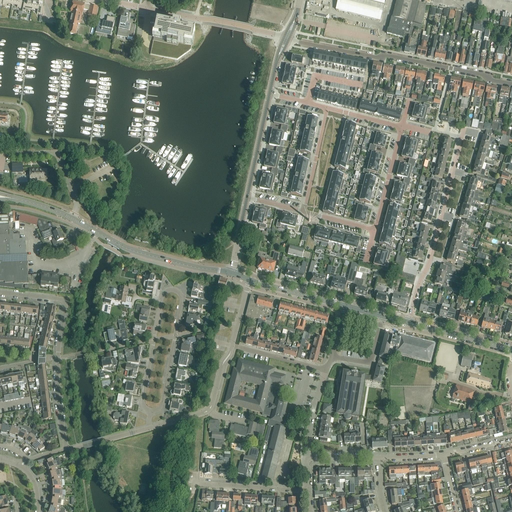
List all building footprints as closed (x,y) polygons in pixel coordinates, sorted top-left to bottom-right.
[(12,0),(12,5),(18,6),(17,7),(21,8),(22,1),(19,1),(19,0),(12,0)] [(24,2),(22,12),(26,12),(27,9),(32,10),(33,9),(32,9),(34,0),(27,0),(28,2),(24,2)] [(34,0),(32,9),(33,9),(38,10),(37,14),(42,15),(43,5),(39,5),(40,0),(34,0)] [(338,0),(336,10),(380,21),(384,3),(386,4),(386,0),(338,0)] [(421,30),(426,5),(419,3),(419,0),(396,0),(392,17),(391,17),(387,34),(403,38),(405,33),(409,35),(410,28),(414,29),(421,30)] [(71,22),(68,34),(76,35),(78,24),(79,24),(81,14),(83,14),(84,9),(85,4),(73,1),(71,12),(72,12),(70,22),(71,22)] [(90,5),(88,15),(89,15),(88,20),(95,21),(98,7),(90,5)] [(475,18),(472,30),(479,32),(481,19),(482,18),(475,16),(475,18)] [(98,20),(96,32),(96,33),(97,30),(101,31),(101,32),(111,34),(110,36),(111,36),(112,30),(115,18),(107,17),(108,17),(106,22),(103,21),(103,24),(98,23),(99,20),(98,20)] [(121,17),(117,36),(118,36),(118,35),(128,37),(128,36),(133,37),(136,25),(135,25),(135,26),(131,25),(131,24),(127,24),(128,19),(121,17)] [(157,21),(150,54),(177,60),(191,50),(195,29),(180,26),(181,23),(180,23),(179,23),(178,23),(177,22),(177,23),(176,23),(177,22),(176,22),(176,23),(175,22),(174,22),(173,22),(165,20),(164,23),(157,21)] [(489,29),(490,25),(487,25),(482,47),(482,51),(487,52),(489,42),(488,42),(490,30),(489,29)] [(424,41),(425,39),(425,36),(422,36),(420,47),(418,46),(416,55),(421,56),(424,41)] [(433,59),(434,54),(438,37),(434,36),(432,49),(429,49),(428,58),(433,59)] [(445,61),(446,56),(446,53),(447,48),(446,47),(447,41),(449,41),(450,37),(444,36),(444,38),(440,60),(445,61)] [(440,60),(444,38),(440,37),(439,42),(440,42),(438,51),(436,51),(434,59),(440,60)] [(470,57),(474,38),(471,37),(465,65),(470,66),(471,66),(473,66),(475,58),(470,57)] [(409,54),(412,40),(409,39),(408,45),(406,45),(405,48),(401,47),(400,52),(409,54)] [(501,47),(502,44),(499,44),(498,51),(497,51),(496,54),(497,54),(497,55),(495,54),(494,57),(494,62),(498,63),(498,62),(499,62),(501,47)] [(491,70),(494,53),(490,52),(488,61),(486,60),(485,68),(486,69),(488,70),(488,69),(491,70)] [(293,55),(291,62),(304,65),(306,58),(293,55)] [(286,66),(285,72),(295,74),(298,75),(299,69),(286,66)] [(414,79),(416,71),(411,70),(407,89),(407,92),(406,97),(410,98),(411,94),(409,93),(409,92),(411,86),(410,86),(412,78),(414,79)] [(285,72),(284,78),(294,80),(295,74),(285,72)] [(425,82),(427,73),(422,72),(419,88),(418,91),(421,91),(423,81),(425,82)] [(444,83),(445,77),(440,76),(438,88),(437,90),(440,91),(441,83),(444,83)] [(284,78),(282,84),(290,86),(289,89),(296,90),(296,87),(295,86),(296,80),(294,80),(284,78)] [(472,90),(473,82),(468,81),(465,96),(468,97),(470,89),(472,90)] [(484,92),(485,84),(480,84),(476,107),(479,107),(481,98),(480,97),(481,92),(484,92)] [(498,95),(499,87),(497,87),(492,86),(488,106),(491,106),(492,104),(492,100),(495,101),(496,96),(498,97),(498,95)] [(377,105),(374,114),(379,116),(382,106),(383,104),(377,103),(376,105),(377,105)] [(415,105),(414,111),(426,114),(428,109),(429,109),(430,105),(424,104),(423,107),(415,105)] [(276,114),(275,116),(286,118),(288,111),(291,112),(292,108),(286,107),(285,110),(277,108),(276,114)] [(397,108),(394,119),(399,121),(402,109),(397,108)] [(414,111),(412,117),(420,119),(419,123),(425,124),(426,121),(425,120),(426,114),(414,111)] [(275,118),(274,123),(282,125),(281,128),(287,130),(288,126),(284,125),(286,118),(275,116),(275,118)] [(305,116),(304,121),(307,122),(317,124),(318,119),(305,116)] [(345,127),(344,132),(356,135),(356,136),(358,130),(355,130),(345,127)] [(271,136),(271,137),(281,140),(283,133),(286,134),(287,130),(281,128),(280,132),(272,130),(271,136)] [(374,133),(373,139),(386,142),(387,136),(379,134),(380,131),(374,129),(373,133),(374,133)] [(344,132),(342,137),(354,140),(356,136),(356,135),(344,132)] [(507,149),(509,141),(511,137),(502,134),(499,147),(507,149)] [(450,137),(443,135),(442,138),(444,139),(443,145),(451,147),(451,143),(450,143),(451,141),(452,141),(449,140),(450,137)] [(482,135),(480,139),(482,140),(482,142),(483,142),(494,145),(495,142),(494,141),(494,139),(488,137),(486,136),(483,136),(482,135)] [(270,139),(269,145),(277,147),(276,150),(282,151),(283,148),(280,147),(281,140),(271,137),(270,139)] [(342,137),(341,142),(354,145),(355,140),(354,140),(342,137)] [(406,139),(405,145),(418,148),(419,143),(420,143),(421,139),(415,138),(414,141),(406,139)] [(370,145),(369,148),(375,150),(376,147),(384,149),(386,142),(373,139),(371,145),(370,145)] [(341,142),(340,147),(352,150),(354,145),(341,142)] [(494,145),(483,142),(482,142),(480,146),(481,146),(481,148),(491,151),(492,148),(492,145),(494,146),(494,145)] [(405,145),(403,151),(414,154),(416,154),(418,148),(405,145)] [(450,147),(451,147),(443,145),(441,151),(449,153),(450,149),(449,149),(449,147),(450,147)] [(299,146),(298,151),(310,154),(312,149),(301,146),(299,146)] [(340,147),(338,152),(351,155),(352,150),(340,147)] [(369,148),(368,152),(370,153),(368,159),(370,159),(381,161),(382,155),(375,153),(375,150),(369,148)] [(491,151),(481,148),(480,148),(479,152),(480,153),(479,155),(485,156),(485,157),(489,158),(491,151)] [(266,157),(266,159),(279,162),(280,155),(282,155),(282,151),(276,150),(275,154),(268,152),(266,157)] [(449,153),(441,151),(438,150),(437,153),(437,157),(447,159),(448,155),(447,155),(448,153),(449,153)] [(403,151),(402,157),(410,159),(409,163),(415,164),(416,160),(412,159),(414,154),(403,151)] [(338,152),(337,157),(348,160),(347,160),(350,161),(351,155),(338,152)] [(485,156),(479,155),(478,154),(477,158),(478,159),(477,161),(484,163),(485,157),(485,156)] [(447,160),(447,159),(437,157),(432,156),(432,158),(436,159),(435,163),(438,164),(446,166),(447,162),(445,161),(446,159),(447,160)] [(266,161),(264,167),(272,168),(271,172),(278,173),(278,169),(277,169),(279,162),(266,159),(265,161),(266,161)] [(369,164),(369,165),(379,167),(381,161),(370,159),(369,164)] [(486,167),(487,164),(486,164),(484,163),(477,161),(476,161),(475,165),(476,165),(475,167),(485,170),(486,167)] [(400,164),(398,170),(411,173),(413,167),(414,168),(415,164),(409,163),(408,166),(400,164)] [(23,164),(12,164),(13,173),(24,173),(23,164)] [(364,169),(363,173),(369,175),(370,171),(378,173),(379,167),(369,165),(369,164),(367,164),(365,170),(364,169)] [(446,166),(438,164),(436,170),(444,172),(445,168),(444,168),(444,166),(446,166)] [(485,170),(475,167),(474,167),(473,171),(474,171),(474,173),(472,173),(480,175),(483,176),(485,170)] [(38,180),(47,180),(47,170),(38,170),(38,169),(30,169),(30,179),(38,179),(38,180)] [(444,172),(436,170),(431,169),(431,172),(432,173),(431,178),(439,180),(439,178),(442,179),(443,174),(442,174),(443,172),(444,172)] [(398,170),(397,176),(405,178),(404,181),(410,183),(411,179),(410,179),(411,173),(398,170)] [(261,179),(261,181),(273,184),(274,184),(276,177),(277,177),(278,173),(271,172),(271,175),(263,173),(262,179),(261,179)] [(293,173),(292,179),(294,179),(305,181),(306,176),(295,174),(293,173)] [(364,175),(362,180),(375,183),(376,178),(364,175)] [(332,177),(331,182),(343,186),(345,180),(342,180),(332,177)] [(484,180),(477,178),(472,177),(472,179),(471,179),(469,183),(471,184),(470,186),(469,185),(476,188),(477,185),(478,185),(479,185),(480,184),(481,184),(481,183),(483,183),(484,180)] [(441,184),(436,183),(435,183),(436,181),(431,179),(427,179),(427,181),(430,182),(428,188),(431,188),(439,190),(440,187),(439,186),(440,184),(441,185),(441,184)] [(362,180),(361,185),(363,186),(374,188),(375,183),(362,180)] [(261,183),(260,188),(267,190),(267,193),(273,194),(274,191),(272,191),(273,184),(261,181),(261,183)] [(395,183),(393,189),(404,191),(404,192),(406,192),(408,186),(409,187),(410,183),(404,181),(403,185),(395,183)] [(331,182),(329,187),(340,190),(342,191),(343,186),(331,182)] [(291,183),(289,189),(290,189),(290,188),(302,191),(303,186),(293,184),(291,183)] [(478,195),(479,192),(476,191),(476,188),(469,185),(468,189),(469,190),(468,192),(475,194),(478,195)] [(439,191),(439,190),(431,188),(429,195),(438,197),(439,193),(437,193),(438,191),(439,191)] [(393,189),(392,195),(402,197),(404,192),(404,191),(393,189)] [(465,198),(476,201),(480,202),(481,199),(478,198),(479,195),(478,195),(475,194),(468,192),(467,192),(466,196),(467,196),(466,198),(465,198)] [(438,197),(429,195),(426,194),(426,197),(429,198),(428,201),(436,203),(437,199),(436,199),(436,197),(437,197),(438,197)] [(392,195),(390,201),(401,203),(402,197),(392,195)] [(327,197),(325,202),(336,205),(338,206),(340,200),(337,200),(327,197)] [(476,201),(465,198),(464,202),(465,202),(464,204),(463,204),(474,207),(480,209),(481,206),(475,204),(476,201)] [(436,203),(428,201),(425,200),(424,204),(427,204),(426,208),(434,210),(435,206),(434,205),(435,203),(436,203)] [(355,201),(354,205),(358,206),(356,213),(367,216),(367,214),(368,208),(361,206),(362,203),(355,201)] [(472,213),(473,210),(474,207),(463,204),(462,208),(462,210),(472,213)] [(254,213),(254,215),(264,217),(264,218),(267,218),(268,211),(269,211),(270,207),(264,206),(263,209),(255,208),(254,213)] [(434,212),(434,210),(426,208),(419,206),(418,209),(425,211),(424,214),(433,216),(434,216),(435,213),(435,212),(434,212)] [(324,207),(323,212),(336,215),(337,210),(335,209),(335,210),(324,207)] [(388,209),(387,214),(397,217),(399,218),(400,212),(399,212),(388,209)] [(10,232),(9,222),(9,216),(10,216),(11,222),(14,222),(14,212),(9,213),(9,210),(0,210),(0,256),(26,255),(26,240),(20,240),(20,236),(13,236),(13,234),(11,232),(10,232)] [(471,217),(472,213),(462,210),(460,214),(461,215),(461,217),(460,216),(460,217),(467,219),(470,220),(471,217)] [(433,216),(424,214),(422,213),(417,212),(417,215),(424,217),(423,220),(422,220),(422,223),(427,224),(428,222),(431,222),(432,218),(431,218),(431,216),(433,216)] [(356,213),(354,220),(365,223),(366,218),(367,216),(356,213)] [(278,221),(276,227),(280,228),(281,224),(287,226),(288,226),(290,215),(289,215),(283,214),(281,222),(278,221)] [(253,217),(252,223),(260,224),(259,228),(265,229),(266,225),(263,225),(264,218),(264,217),(254,215),(253,217)] [(287,226),(287,228),(294,230),(294,231),(298,232),(299,226),(296,225),(298,218),(292,216),(290,215),(288,226),(287,226)] [(468,225),(468,223),(459,220),(458,223),(458,222),(457,227),(458,227),(457,229),(467,232),(471,233),(472,230),(468,229),(465,228),(466,225),(468,225)] [(384,224),(383,229),(395,232),(397,227),(395,226),(395,227),(384,224)] [(429,228),(419,225),(418,228),(421,229),(420,232),(428,235),(429,231),(428,230),(428,228),(429,228)] [(52,233),(53,232),(53,231),(51,232),(49,229),(44,231),(43,228),(40,229),(44,239),(53,236),(52,233)] [(314,239),(314,240),(321,242),(324,229),(323,229),(317,228),(315,235),(314,239)] [(324,229),(321,242),(328,244),(329,242),(332,231),(331,231),(326,230),(324,229)] [(383,229),(382,234),(392,237),(394,237),(396,232),(395,232),(383,229)] [(467,232),(457,229),(456,229),(455,233),(456,233),(455,235),(462,237),(469,239),(470,236),(466,235),(467,232)] [(60,230),(53,232),(52,233),(53,236),(54,239),(53,239),(52,241),(54,246),(56,247),(61,245),(62,243),(61,241),(64,239),(60,230)] [(332,231),(329,242),(336,244),(339,233),(337,232),(337,233),(332,231)] [(428,235),(420,232),(417,232),(416,235),(415,238),(418,239),(426,241),(427,237),(426,237),(427,234),(428,235)] [(339,233),(336,244),(343,245),(346,235),(345,235),(340,234),(340,233),(339,233)] [(346,235),(343,245),(350,247),(353,237),(351,236),(346,235)] [(464,241),(465,238),(462,237),(455,235),(454,235),(453,239),(454,239),(453,241),(460,244),(463,244),(464,241)] [(353,237),(350,247),(357,249),(356,253),(360,253),(361,247),(358,246),(360,239),(355,237),(353,237)] [(380,239),(379,244),(391,247),(393,242),(391,241),(391,242),(380,239)] [(426,241),(418,239),(417,245),(425,247),(426,243),(424,243),(425,241),(426,241)] [(460,244),(453,241),(452,241),(451,245),(452,246),(452,248),(451,247),(451,248),(458,250),(460,244)] [(424,247),(425,247),(417,245),(408,243),(408,246),(416,248),(415,251),(423,253),(424,249),(423,249),(423,247),(424,247)] [(304,250),(290,246),(288,254),(302,258),(304,250)] [(376,255),(376,257),(386,260),(388,261),(390,253),(391,254),(392,250),(386,248),(385,252),(378,250),(376,255)] [(458,250),(451,248),(449,252),(450,252),(450,254),(449,254),(456,256),(458,250)] [(408,249),(407,253),(410,253),(409,259),(413,260),(418,261),(418,259),(421,260),(422,256),(421,255),(422,253),(423,254),(423,253),(415,251),(412,251),(408,249)] [(269,271),(273,272),(276,263),(277,263),(279,254),(274,253),(273,259),(269,258),(265,270),(266,270),(266,271),(267,271),(267,272),(268,272),(269,271)] [(261,269),(265,270),(269,258),(269,257),(265,256),(265,257),(261,256),(262,254),(259,254),(258,257),(261,258),(258,268),(259,269),(260,270),(261,269)] [(459,260),(460,257),(456,256),(449,254),(447,258),(449,258),(448,260),(447,260),(458,263),(459,260)] [(27,255),(26,255),(0,256),(0,282),(5,282),(5,284),(10,283),(14,283),(14,285),(19,284),(24,284),(29,284),(28,276),(27,255)] [(375,259),(374,264),(382,267),(381,270),(387,272),(388,268),(384,267),(386,260),(376,257),(375,259)] [(354,283),(355,278),(357,272),(359,264),(352,263),(348,277),(347,281),(354,283)] [(446,273),(449,274),(450,271),(451,266),(452,266),(445,264),(444,266),(441,265),(440,265),(439,266),(438,266),(437,269),(438,269),(438,271),(446,273)] [(302,280),(306,268),(298,266),(298,268),(288,265),(285,276),(302,280)] [(319,274),(316,274),(316,273),(316,272),(316,271),(316,270),(315,270),(314,270),(314,269),(312,274),(310,282),(317,284),(319,274)] [(444,280),(446,273),(438,271),(437,275),(438,276),(437,278),(436,278),(444,280)] [(363,274),(357,272),(355,278),(354,283),(353,288),(355,289),(354,294),(366,297),(368,289),(362,288),(364,280),(361,279),(363,274)] [(49,286),(51,274),(42,273),(42,275),(41,286),(45,287),(45,286),(49,286)] [(58,288),(59,277),(59,275),(51,274),(49,286),(53,287),(53,288),(58,288)] [(323,286),(325,281),(326,276),(319,274),(317,284),(323,286)] [(41,286),(42,275),(28,276),(29,284),(41,286)] [(154,282),(155,278),(155,277),(154,276),(154,275),(153,275),(152,275),(151,276),(150,277),(143,276),(145,276),(144,281),(145,282),(144,283),(143,284),(143,286),(144,287),(145,288),(146,288),(147,289),(147,291),(146,291),(147,292),(147,291),(153,292),(152,295),(156,296),(156,295),(158,283),(159,283),(158,283),(155,282),(154,282)] [(338,290),(340,281),(341,278),(337,277),(336,280),(333,279),(331,288),(338,290)] [(344,291),(347,283),(346,282),(346,279),(341,278),(340,281),(338,290),(344,291)] [(447,287),(448,284),(448,281),(447,281),(444,280),(436,278),(435,282),(436,282),(436,284),(435,284),(444,287),(444,286),(447,287)] [(226,289),(227,283),(228,281),(220,279),(218,287),(226,289)] [(204,287),(198,286),(198,285),(198,284),(197,284),(196,283),(195,284),(194,284),(194,285),(193,289),(192,289),(191,297),(197,298),(199,292),(202,292),(204,287)] [(398,306),(400,297),(402,293),(394,291),(396,286),(393,285),(392,290),(391,294),(393,294),(391,304),(392,304),(392,305),(397,306),(397,305),(398,306)] [(106,293),(112,295),(116,296),(117,294),(120,294),(123,295),(124,295),(127,295),(128,288),(121,287),(120,291),(107,288),(106,293)] [(386,295),(382,294),(383,289),(376,287),(373,296),(377,297),(376,300),(376,301),(379,302),(379,301),(386,302),(386,301),(389,302),(391,294),(392,290),(388,289),(388,293),(387,293),(386,295)] [(116,299),(116,301),(125,302),(127,295),(124,295),(123,295),(120,294),(117,294),(116,296),(112,295),(111,298),(116,299)] [(266,308),(268,300),(258,297),(251,295),(246,316),(259,319),(262,320),(263,317),(266,308)] [(408,299),(400,297),(398,306),(405,307),(408,299)] [(447,318),(449,310),(450,306),(444,304),(445,299),(441,298),(440,304),(442,305),(439,316),(447,318)] [(190,303),(188,310),(193,311),(196,312),(198,312),(201,313),(203,302),(198,301),(197,304),(194,303),(194,304),(190,303)] [(427,313),(429,304),(429,302),(422,301),(420,311),(427,313)] [(434,315),(437,304),(429,302),(429,304),(427,313),(434,315)] [(286,313),(288,305),(281,303),(279,311),(286,313)] [(48,308),(47,311),(55,313),(56,307),(53,307),(46,305),(45,307),(48,308)] [(294,315),(296,307),(288,305),(286,313),(294,315)] [(150,308),(140,306),(139,311),(141,311),(140,317),(139,321),(147,323),(148,318),(149,311),(150,312),(150,308)] [(303,317),(305,310),(296,307),(294,315),(303,317)] [(312,320),(314,312),(305,310),(303,317),(312,320)] [(454,320),(455,315),(456,312),(449,310),(447,318),(454,320)] [(464,323),(467,315),(463,314),(464,311),(461,310),(460,313),(459,316),(458,321),(464,323)] [(471,325),(473,316),(474,313),(468,311),(467,315),(464,323),(471,325)] [(319,322),(321,314),(314,312),(312,320),(319,322)] [(327,324),(329,316),(321,314),(319,322),(327,324)] [(477,326),(478,321),(479,318),(480,315),(477,314),(476,317),(473,316),(471,325),(477,326)] [(199,317),(188,315),(186,323),(186,324),(186,325),(186,326),(187,326),(187,327),(188,327),(189,326),(192,326),(192,327),(193,327),(194,326),(195,326),(196,326),(197,325),(198,325),(197,321),(198,320),(199,317)] [(481,327),(488,329),(490,321),(491,318),(488,317),(488,315),(485,315),(481,327)] [(494,331),(496,323),(497,320),(491,318),(490,321),(488,329),(494,331)] [(260,329),(261,324),(264,325),(265,321),(262,320),(259,319),(258,323),(257,328),(260,329)] [(500,332),(501,328),(502,324),(503,322),(503,321),(500,320),(499,324),(496,323),(494,331),(500,332)] [(121,338),(118,323),(113,324),(114,330),(107,331),(108,333),(104,333),(105,342),(106,342),(108,342),(109,341),(110,342),(116,341),(116,340),(117,340),(117,338),(121,338)] [(143,333),(144,333),(145,333),(146,327),(135,324),(133,331),(134,331),(133,335),(142,337),(143,333)] [(434,345),(400,336),(399,337),(393,335),(386,333),(379,358),(386,359),(388,354),(394,356),(395,354),(430,363),(434,345)] [(33,337),(30,337),(28,337),(28,340),(24,339),(23,347),(26,347),(26,348),(29,348),(29,345),(31,346),(33,337)] [(252,346),(254,338),(250,337),(249,339),(247,338),(246,344),(252,346)] [(185,341),(185,340),(184,340),(183,340),(182,341),(182,342),(184,344),(182,345),(181,351),(192,353),(192,349),(190,348),(191,344),(196,343),(195,338),(188,339),(187,342),(185,341)] [(266,341),(260,340),(260,342),(258,347),(264,349),(266,341)] [(322,344),(314,342),(313,348),(314,349),(320,351),(322,344)] [(272,345),(271,351),(277,352),(279,345),(275,344),(275,345),(272,345)] [(292,348),(286,347),(286,349),(285,348),(284,354),(290,356),(292,348)] [(141,355),(141,352),(142,348),(135,350),(135,349),(133,350),(130,351),(130,350),(129,350),(128,350),(127,350),(126,350),(125,351),(125,354),(128,354),(128,357),(126,357),(127,362),(139,365),(140,363),(140,362),(140,360),(140,359),(140,357),(139,358),(138,355),(141,355)] [(46,357),(46,353),(46,350),(39,349),(39,357),(38,363),(38,366),(45,365),(46,357)] [(191,365),(192,358),(192,357),(180,354),(180,358),(182,358),(181,359),(178,359),(177,362),(179,363),(178,366),(186,367),(187,365),(191,365)] [(470,368),(472,361),(473,356),(463,354),(461,366),(470,368)] [(112,360),(111,360),(110,358),(104,359),(104,358),(103,358),(102,359),(101,359),(103,368),(104,368),(106,369),(107,370),(109,371),(111,371),(113,371),(112,367),(117,366),(115,359),(112,359),(112,360)] [(387,360),(384,359),(379,358),(374,377),(366,376),(365,380),(373,381),(381,383),(385,367),(381,366),(382,363),(386,364),(387,360)] [(279,383),(283,385),(286,376),(273,373),(274,369),(266,367),(239,360),(237,370),(234,369),(225,403),(263,413),(262,415),(270,417),(268,425),(272,426),(275,427),(275,426),(284,428),(284,426),(285,427),(290,409),(286,408),(287,403),(277,400),(280,389),(278,388),(279,383)] [(138,367),(126,365),(125,370),(128,371),(127,377),(136,379),(136,378),(137,375),(136,374),(137,373),(138,367)] [(177,375),(176,375),(175,376),(174,379),(175,380),(175,381),(176,381),(177,380),(181,381),(184,381),(185,380),(185,377),(187,371),(178,370),(178,369),(177,369),(176,374),(177,374),(177,375)] [(365,380),(366,376),(366,375),(343,371),(342,379),(339,378),(338,382),(341,383),(341,382),(342,383),(338,408),(332,407),(332,406),(324,404),(323,412),(331,413),(331,412),(337,413),(337,414),(344,416),(344,417),(344,418),(345,419),(346,420),(347,420),(348,420),(349,420),(350,420),(351,419),(351,418),(352,417),(359,418),(365,380)] [(492,380),(480,377),(478,376),(475,375),(475,376),(460,371),(457,380),(460,381),(492,390),(494,385),(491,385),(492,380)] [(23,373),(16,374),(18,383),(19,383),(19,386),(24,385),(24,384),(27,383),(26,377),(23,378),(23,376),(23,373)] [(135,382),(127,381),(126,380),(125,387),(126,387),(125,391),(129,392),(129,393),(133,394),(133,393),(134,393),(135,389),(134,389),(135,382)] [(174,390),(173,390),(172,391),(171,391),(171,392),(171,393),(171,394),(172,395),(173,396),(174,395),(173,395),(174,395),(180,396),(181,391),(185,390),(186,386),(175,384),(174,389),(174,390)] [(457,385),(452,397),(470,403),(474,391),(457,385)] [(117,402),(120,402),(119,406),(123,407),(127,407),(126,408),(127,408),(130,408),(130,407),(131,408),(132,404),(131,404),(132,397),(118,394),(117,402)] [(172,399),(171,404),(169,404),(169,406),(170,406),(170,410),(172,413),(174,413),(175,412),(178,413),(180,405),(182,405),(183,401),(172,399)] [(130,419),(130,420),(131,419),(129,416),(129,413),(122,412),(120,413),(116,413),(114,414),(113,418),(115,420),(118,421),(120,423),(127,425),(128,420),(130,419)] [(506,426),(505,420),(504,419),(499,421),(496,422),(497,424),(498,424),(498,427),(506,426)] [(219,433),(220,422),(220,421),(210,420),(209,432),(212,433),(212,436),(215,436),(214,448),(224,449),(224,436),(222,436),(222,433),(219,433)] [(263,435),(265,427),(265,426),(253,423),(253,426),(250,425),(249,428),(234,424),(234,426),(231,426),(229,433),(247,437),(248,434),(250,435),(251,432),(263,435)] [(10,433),(12,427),(8,426),(8,425),(2,424),(2,425),(1,431),(1,434),(7,435),(7,432),(10,433)] [(488,434),(487,429),(486,424),(480,425),(481,428),(483,437),(486,436),(486,435),(488,434)] [(12,426),(12,427),(10,433),(9,436),(15,437),(16,435),(18,436),(23,427),(19,425),(18,428),(12,426)] [(273,480),(286,429),(284,428),(275,426),(275,427),(262,477),(273,480)] [(28,429),(23,427),(18,436),(17,438),(23,441),(23,440),(25,441),(26,440),(32,431),(33,430),(28,428),(28,429)] [(483,437),(481,428),(477,429),(477,431),(474,431),(476,437),(479,436),(479,438),(483,437)] [(476,437),(474,431),(472,432),(471,430),(468,431),(470,439),(476,437)] [(37,435),(32,431),(26,440),(25,441),(25,442),(30,446),(31,443),(34,445),(38,441),(35,438),(35,437),(36,437),(37,435)] [(457,442),(455,434),(454,431),(451,432),(451,433),(448,434),(451,443),(457,442)] [(463,440),(461,433),(458,433),(458,431),(454,431),(455,434),(457,442),(463,440)] [(331,439),(331,434),(329,434),(320,432),(319,438),(320,438),(320,441),(327,442),(328,439),(331,439)] [(401,447),(401,439),(401,436),(393,436),(393,440),(394,440),(395,447),(401,447)] [(38,441),(34,445),(32,447),(36,451),(38,449),(40,451),(45,448),(42,445),(45,442),(40,438),(38,441)] [(380,447),(379,440),(372,440),(372,448),(377,448),(377,447),(380,447)] [(256,462),(257,457),(259,451),(250,448),(247,460),(244,459),(243,462),(240,461),(237,473),(246,476),(249,464),(252,465),(253,462),(256,462)] [(503,459),(511,456),(511,452),(511,448),(504,450),(505,453),(501,454),(502,459),(503,459)] [(490,456),(485,458),(486,464),(487,468),(493,467),(490,456)] [(511,462),(511,456),(503,459),(505,464),(511,462)] [(51,470),(57,467),(61,465),(58,458),(55,460),(54,457),(52,458),(45,463),(46,465),(49,471),(51,470)] [(205,463),(204,474),(212,475),(212,472),(216,473),(217,464),(217,461),(210,460),(210,459),(207,460),(205,460),(205,463)] [(224,461),(217,461),(217,464),(216,473),(219,473),(219,475),(227,476),(228,471),(229,468),(228,468),(227,468),(224,467),(224,461)] [(470,480),(467,468),(464,469),(463,463),(455,465),(457,474),(465,472),(467,480),(470,480)] [(64,475),(63,469),(58,470),(57,467),(51,470),(52,472),(49,473),(51,479),(54,478),(59,476),(60,476),(64,475)] [(326,480),(326,469),(319,469),(319,471),(316,471),(316,475),(319,475),(319,481),(326,481),(326,480)] [(62,486),(61,480),(65,480),(64,475),(60,476),(59,476),(54,478),(54,481),(51,481),(52,487),(55,487),(61,486),(62,486)] [(441,490),(440,484),(430,485),(430,488),(431,492),(441,490)] [(61,490),(61,486),(55,487),(55,490),(52,490),(52,496),(55,496),(61,496),(62,496),(62,490),(61,490)] [(401,489),(395,490),(390,491),(391,498),(398,497),(400,496),(401,496),(401,489)] [(473,495),(472,489),(461,491),(463,497),(469,496),(473,495)] [(442,496),(441,490),(431,492),(432,498),(442,496)] [(206,501),(206,499),(213,500),(213,493),(211,493),(211,491),(203,491),(202,501),(206,501)] [(223,502),(223,494),(217,493),(216,501),(214,501),(214,503),(214,511),(217,511),(217,507),(220,505),(222,505),(223,502)] [(234,494),(233,494),(233,500),(239,500),(238,509),(242,510),(242,508),(242,507),(243,500),(241,499),(241,495),(238,495),(237,494),(235,494),(234,494)] [(2,507),(8,506),(7,503),(9,503),(7,496),(0,498),(0,508),(2,508),(2,507)] [(61,500),(61,496),(55,496),(55,498),(52,498),(51,504),(52,504),(53,505),(61,506),(62,500),(61,500)] [(401,501),(400,496),(398,497),(391,498),(392,505),(401,504),(401,501)] [(443,503),(442,496),(432,498),(433,501),(433,505),(443,503)] [(288,498),(289,502),(281,502),(281,507),(286,507),(289,507),(289,505),(296,504),(296,498),(288,498)] [(345,498),(340,498),(336,499),(337,501),(339,500),(340,510),(346,510),(345,498)] [(336,499),(324,500),(320,501),(320,507),(327,506),(327,503),(337,502),(336,499)] [(371,499),(366,500),(363,501),(365,508),(373,505),(371,499)] [(475,501),(474,502),(471,502),(465,504),(466,510),(476,508),(475,501)]
